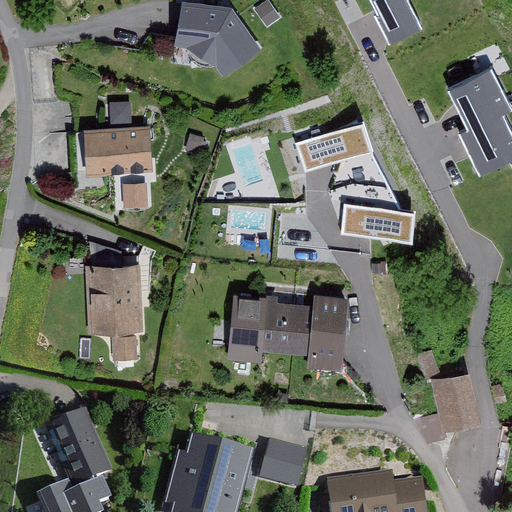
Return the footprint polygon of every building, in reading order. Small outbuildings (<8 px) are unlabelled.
[(229,4),(208,0),(179,0),(171,43),(187,46),(213,62),(221,71),(257,47),(229,4)] [(410,0),(336,0),(427,177),(511,133),(511,109),(456,0),(444,0),(417,14),(410,0)] [(134,119),(134,98),(113,99),(114,120),(134,119)] [(363,124),(297,143),(305,172),(371,152),(363,124)] [(150,125),(81,130),(84,174),(154,169),(150,125)] [(416,212),(344,204),(340,235),(412,243),(416,212)] [(137,261),(84,264),(88,332),(142,328),(137,261)] [(304,297),(229,292),(224,356),(255,358),(256,346),(300,349),(299,365),(334,367),(340,292),(305,290),(304,297)] [(137,335),(112,337),(114,363),(139,361),(137,335)] [(459,369),(426,378),(440,430),(473,421),(459,369)] [(79,407),(39,426),(67,488),(108,470),(79,407)] [(302,485),(313,447),(272,436),(262,474),(302,485)] [(204,451),(153,445),(147,491),(199,497),(204,451)] [(388,473),(322,483),(326,511),(421,511),(416,480),(390,484),(388,473)]
